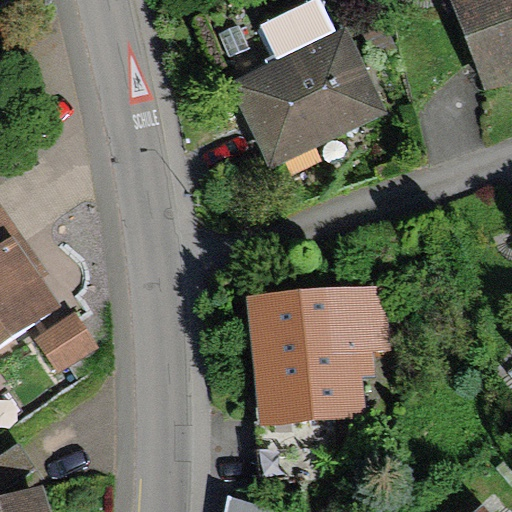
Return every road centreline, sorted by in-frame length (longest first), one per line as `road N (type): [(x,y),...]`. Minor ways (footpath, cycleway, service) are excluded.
road 1 (residential): [(155,275),(511,157)]
road 2 (residential): [(106,0),(155,275)]
road 3 (residential): [(155,275),(161,511)]
